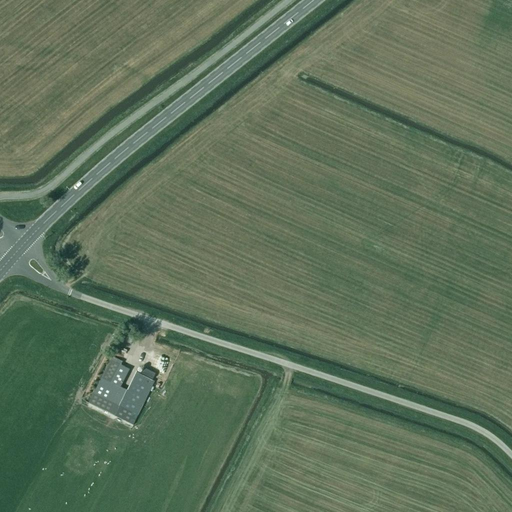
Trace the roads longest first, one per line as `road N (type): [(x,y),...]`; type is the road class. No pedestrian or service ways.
road 1 (unclassified): [(511,456),(474,428),(73,293),(18,250)]
road 2 (secondary): [(18,250),(316,0)]
